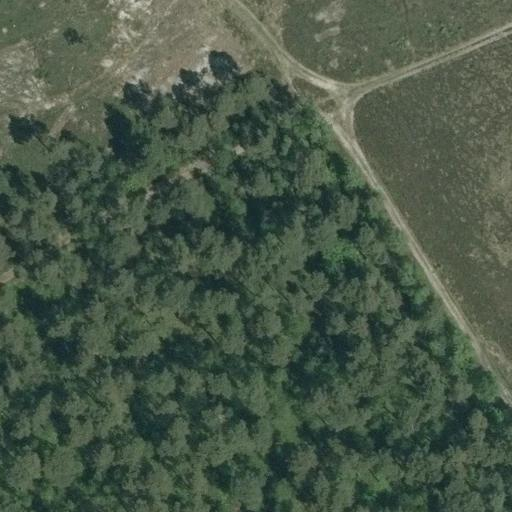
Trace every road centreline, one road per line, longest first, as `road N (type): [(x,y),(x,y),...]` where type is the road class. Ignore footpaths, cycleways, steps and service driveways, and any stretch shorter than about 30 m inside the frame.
road 1 (track): [(310,105),(511,410)]
road 2 (track): [(0,288),(310,105)]
road 3 (track): [(511,28),(310,105)]
road 4 (track): [(310,105),(265,35),(231,0)]
